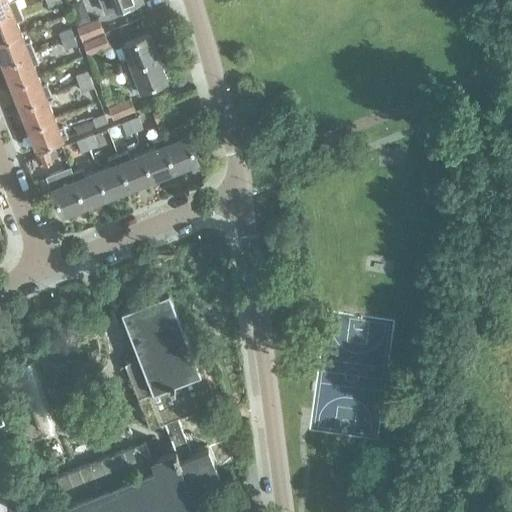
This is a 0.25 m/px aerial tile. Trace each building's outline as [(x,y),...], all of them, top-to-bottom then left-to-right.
[(0,0),(0,14),(14,9),(19,7),(16,0),(0,0)] [(0,38),(22,30),(18,19),(23,17),(19,7),(14,9),(0,14),(0,38)] [(99,17),(77,26),(82,38),(104,29),(99,17)] [(62,40),(74,35),(71,26),(59,31),(62,40)] [(27,41),(22,30),(0,38),(0,50),(4,62),(34,50),(30,40),(27,41)] [(125,67),(132,64),(158,54),(149,31),(123,41),(128,55),(122,58),(125,67)] [(105,33),(83,41),(88,53),(110,44),(105,33)] [(74,35),(62,40),(65,48),(78,43),(74,35)] [(13,83),(39,72),(35,63),(39,62),(34,50),(4,62),(13,83)] [(158,54),(132,64),(125,67),(135,90),(167,77),(158,54)] [(79,82),(91,77),(87,68),(75,73),(79,82)] [(44,84),(39,72),(13,83),(21,104),(47,93),(48,95),(51,93),(47,82),(44,84)] [(91,77),(79,82),(82,91),(94,86),(91,77)] [(47,93),(21,104),(29,125),(56,114),(48,95),(47,93)] [(130,97),(108,106),(113,117),(134,109),(130,97)] [(159,126),(170,121),(168,117),(179,113),(174,100),(152,109),(157,121),(159,126)] [(92,117),(96,126),(108,121),(105,112),(92,117)] [(60,126),(56,114),(29,125),(38,147),(65,137),(68,136),(64,125),(60,126)] [(130,118),(134,130),(143,127),(138,115),(130,118)] [(126,134),(134,130),(130,118),(121,121),(126,134)] [(84,136),(89,148),(98,145),(93,132),(84,136)] [(189,132),(175,138),(172,132),(163,136),(176,167),(199,158),(189,132)] [(81,151),(89,148),(84,136),(76,139),(81,151)] [(153,140),(155,145),(143,150),(154,176),(176,167),(163,136),(153,140)] [(44,165),(52,162),(47,150),(39,154),(44,165)] [(130,156),(127,150),(119,153),(131,185),(154,176),(143,150),(130,156)] [(109,194),(131,185),(119,153),(109,157),(111,163),(99,168),(109,194)] [(83,167),(74,170),(87,203),(109,194),(99,168),(85,174),(83,167)] [(63,175),(65,181),(53,186),(64,212),(87,203),(74,170),(63,175)] [(179,415),(217,400),(205,368),(201,370),(169,289),(123,307),(141,354),(125,360),(150,425),(166,419),(178,415),(179,415)] [(178,415),(179,415),(166,419),(177,448),(153,457),(157,466),(45,510),(46,511),(147,511),(193,494),(190,486),(220,475),(209,446),(192,453),(178,415)] [(145,441),(46,479),(55,502),(154,462),(145,441)] [(0,486),(0,511),(8,508),(0,487),(0,486)] [(27,511),(17,486),(4,492),(12,511),(27,511)]
